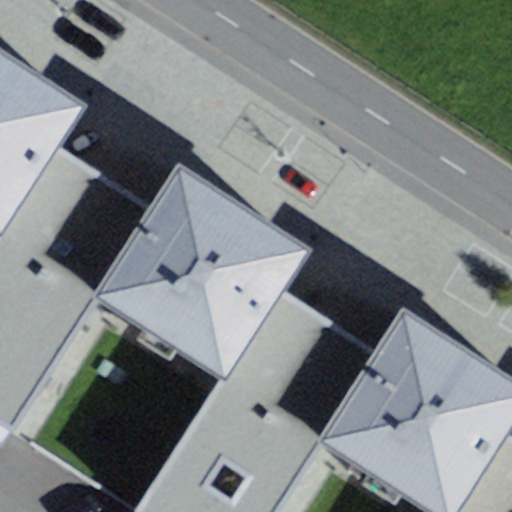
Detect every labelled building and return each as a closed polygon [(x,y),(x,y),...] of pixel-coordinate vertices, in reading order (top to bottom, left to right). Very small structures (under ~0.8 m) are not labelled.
[(86,104),(0,49),(0,238),(0,239),(57,149),(86,104)] [(150,208),(57,149),(0,239),(0,414),(13,422),(92,298),(150,208)] [(312,249),(178,163),(150,208),(92,298),(226,383),(287,288),(312,249)] [(274,511),(319,443),(380,347),(287,288),(226,383),(143,511),(274,511)] [(511,425),(511,377),(404,309),(380,347),(319,443),(427,511),(457,511),(507,434),(511,425)] [(511,511),(511,437),(507,434),(457,511),(511,511)]
